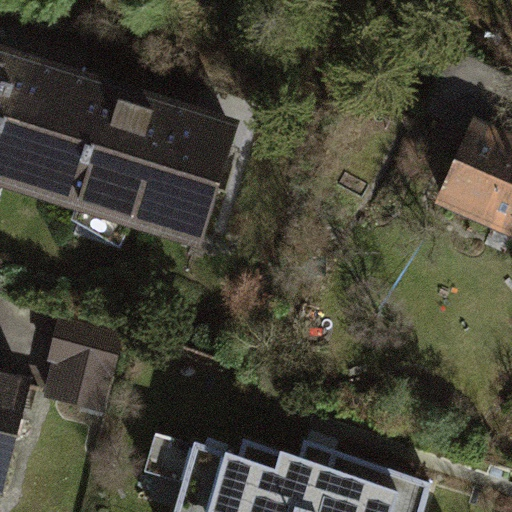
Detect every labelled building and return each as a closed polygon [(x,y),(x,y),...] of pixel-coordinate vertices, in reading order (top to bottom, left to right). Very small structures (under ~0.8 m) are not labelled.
[(379,0),(336,0),(332,10),(347,16),(342,29),(364,37),(379,0)] [(511,89),(511,76),(454,51),(427,112),(436,115),(446,91),(488,109),(447,201),(511,229),(511,142),(508,141),(511,131),(511,114),(503,110),(511,89)] [(246,129),(0,52),(0,188),(206,254),(246,129)] [(57,406),(113,420),(132,344),(63,327),(53,368),(65,371),(57,406)] [(0,379),(0,510),(5,511),(35,389),(0,379)] [(447,511),(452,494),(324,455),(319,473),(263,457),(257,475),(213,462),(197,511),(447,511)]
